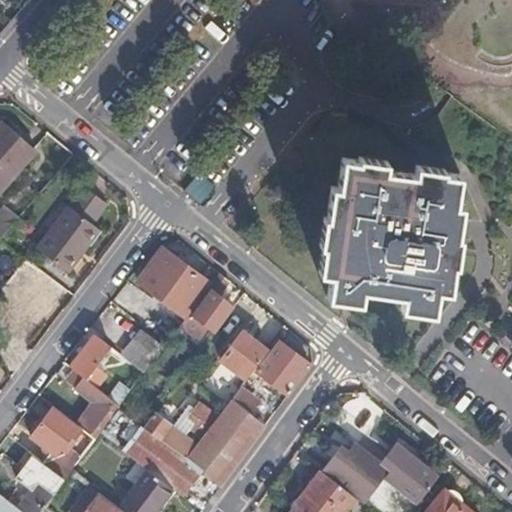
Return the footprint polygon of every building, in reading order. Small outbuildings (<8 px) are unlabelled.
[(0,191),(35,149),(2,120),(0,122),(0,191)] [(404,307),(436,311),(438,290),(450,292),(454,261),(458,261),(462,233),(456,232),(457,224),(460,202),(454,201),(457,174),(441,172),(441,167),(414,164),(412,172),(384,168),(385,160),(357,156),(356,161),(341,159),(338,186),(331,185),(327,217),(323,216),(320,245),(325,245),(322,275),(334,277),(331,300),(363,304),(365,290),(405,296),(404,307)] [(49,231),(35,249),(65,273),(66,271),(77,257),(86,246),(82,243),(93,228),(90,225),(106,206),(83,188),(67,208),(52,227),(49,231)] [(0,237),(0,238),(19,214),(4,203),(0,207),(0,237)] [(52,227),(67,208),(61,203),(47,223),(52,227)] [(99,232),(93,228),(82,243),(86,246),(88,248),(99,232)] [(162,249),(141,275),(188,311),(206,288),(208,285),(162,249)] [(45,319),(66,291),(24,258),(0,287),(0,300),(8,291),(30,308),(38,313),(35,317),(40,321),(43,317),(45,319)] [(226,279),(218,273),(208,285),(206,288),(208,291),(191,313),(208,326),(206,329),(210,333),(213,330),(216,331),(233,309),(215,295),(226,279)] [(188,311),(141,275),(136,281),(184,317),(188,311)] [(148,333),(167,315),(132,279),(113,297),(148,333)] [(27,342),(45,319),(43,317),(40,321),(35,317),(38,313),(30,308),(12,331),(27,342)] [(122,317),(103,342),(108,346),(109,347),(142,372),(161,347),(122,317)] [(245,379),(250,373),(254,367),(267,351),(240,330),(218,359),(245,379)] [(94,335),(69,366),(74,370),(82,376),(84,377),(108,346),(103,342),(94,335)] [(260,373),(288,395),(310,366),(279,342),(257,369),(254,367),(250,373),(253,375),(256,378),(260,373)] [(66,380),(74,386),(82,376),(74,370),(66,380)] [(90,431),(88,434),(94,437),(97,432),(115,406),(118,403),(84,377),(82,376),(74,386),(93,401),(78,421),(90,431)] [(200,471),(220,486),(265,426),(251,415),(261,401),(240,386),(230,399),(217,416),(185,459),(200,471)] [(142,427),(185,459),(217,416),(201,403),(195,410),(189,406),(172,427),(169,424),(170,424),(154,412),(149,418),(142,427)] [(131,418),(142,427),(149,418),(135,407),(128,416),(131,418)] [(50,451),(41,463),(63,480),(80,456),(67,446),(74,437),(72,436),(78,429),(76,428),(51,408),(30,435),(50,451)] [(171,488),(180,496),(200,471),(185,459),(142,427),(131,418),(118,435),(127,443),(121,451),(147,470),(171,488)] [(354,498),(372,511),(385,511),(364,494),(378,477),(366,469),(374,458),(358,447),(349,458),(347,457),(346,457),(344,456),(342,457),(340,457),(338,458),(337,459),(324,474),(354,498)] [(30,487),(15,508),(20,511),(38,511),(63,480),(41,463),(29,454),(12,475),(30,487)] [(390,479),(416,500),(425,488),(399,468),(390,479)] [(119,505),(128,511),(153,511),(171,488),(147,470),(119,505)] [(342,511),(354,498),(324,474),(320,471),(291,507),(293,509),(297,511),(342,511)] [(97,494),(89,488),(70,511),(121,511),(97,493),(97,494)] [(443,490),(424,511),(470,511),(456,500),(456,499),(456,498),(456,496),(456,495),(456,493),(455,492),(453,491),(452,491),(450,490),(448,491),(446,492),(443,490)] [(0,511),(20,511),(15,508),(0,495),(0,511)]
